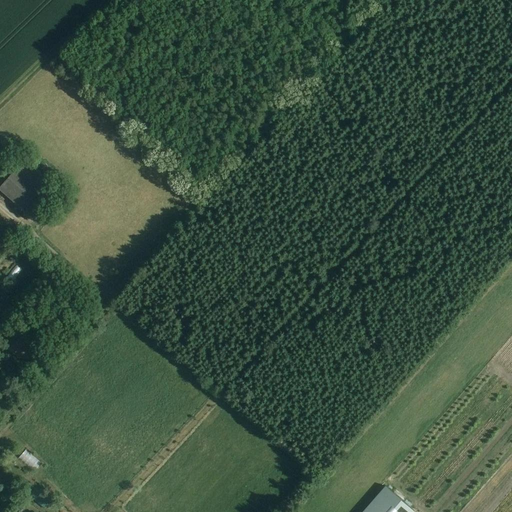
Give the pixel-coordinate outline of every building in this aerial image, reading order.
[(49,183),(25,161),(0,188),(0,189),(24,211),(49,183)] [(40,336),(48,328),(37,319),(30,326),(34,330),(31,333),(27,330),(9,349),(19,359),(37,339),(36,338),(39,335),(40,336)] [(25,455),(19,462),(33,476),(40,470),(25,455)] [(390,511),(402,498),(388,486),(365,511),(390,511)] [(416,511),(417,511),(403,499),(392,511),(416,511)]
